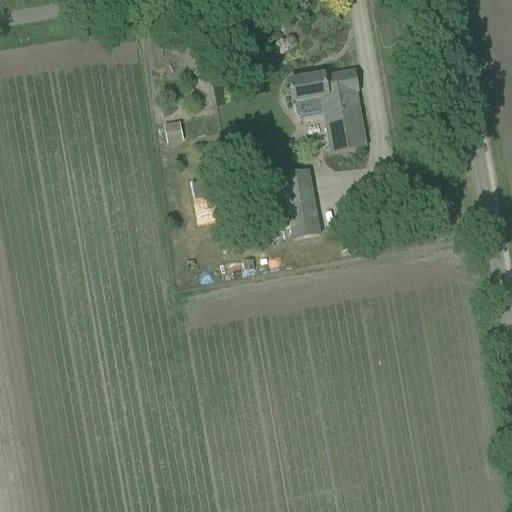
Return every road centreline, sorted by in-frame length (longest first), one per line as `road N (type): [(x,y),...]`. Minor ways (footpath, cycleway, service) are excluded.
road 1 (unclassified): [(511,338),(452,0)]
road 2 (unclassified): [(0,19),(121,0)]
